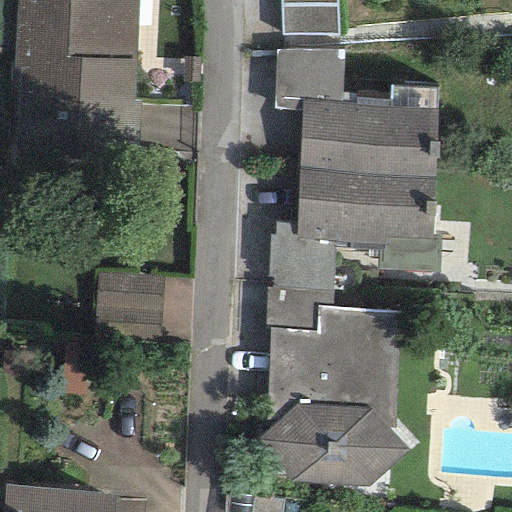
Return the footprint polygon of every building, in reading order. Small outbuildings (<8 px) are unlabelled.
[(132,102),(136,0),(14,0),(9,140),(138,146),(139,102),(132,102)] [(335,0),(278,0),(279,35),(335,35),(335,0)] [(342,52),(274,49),(272,109),(300,110),(301,99),(340,101),(342,52)] [(298,170),(434,179),(437,109),(354,106),(354,102),(340,101),(301,99),(300,110),(298,170)] [(434,179),(298,170),(295,223),(295,238),(333,240),(382,242),(380,271),(435,272),(439,236),(431,235),(434,179)] [(332,291),(333,240),(295,238),(295,223),(274,222),(273,237),(267,236),(266,278),(271,278),(271,288),(332,291)] [(331,307),(332,291),(271,288),(264,288),(262,329),(268,329),(314,332),(316,306),(331,307)] [(268,329),(265,403),(394,408),(397,310),(331,307),(316,306),(314,332),(268,329)] [(393,436),(394,408),(265,403),(264,433),(256,439),(291,482),(368,488),(408,452),(393,436)] [(114,511),(116,492),(3,486),(2,511),(114,511)] [(280,511),(282,501),(227,494),(224,511),(280,511)]
